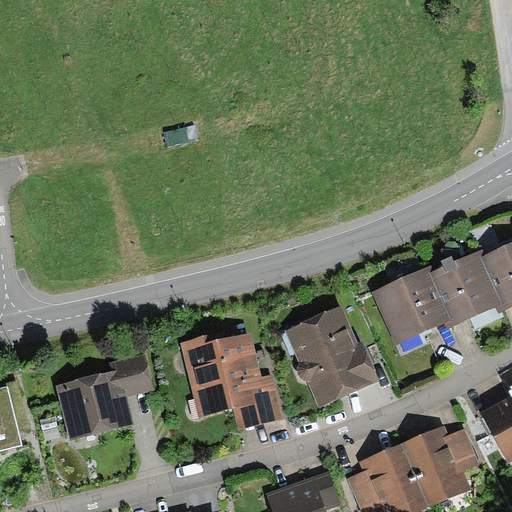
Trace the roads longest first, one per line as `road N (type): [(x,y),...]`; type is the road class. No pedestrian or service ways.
road 1 (tertiary): [(511,167),(423,216),(323,255),(12,330)]
road 2 (residential): [(511,357),(374,422),(279,455),(44,511)]
